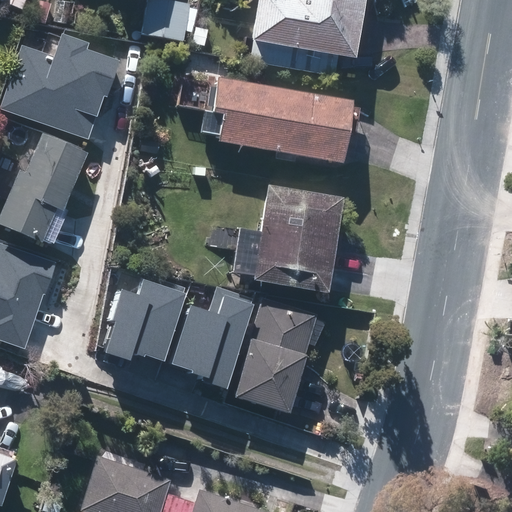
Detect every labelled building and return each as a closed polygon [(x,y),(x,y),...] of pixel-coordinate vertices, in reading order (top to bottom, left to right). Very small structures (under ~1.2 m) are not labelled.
[(191,4),(168,0),(149,0),(142,34),(184,42),(191,4)] [(260,0),(254,38),(354,56),(364,0),(260,0)] [(24,45),(2,110),(89,139),(115,60),(86,50),(88,44),(63,35),(56,56),(24,45)] [(220,115),(216,142),(347,160),(355,98),(218,79),(213,114),(220,115)] [(54,216),(80,160),(38,141),(20,181),(15,178),(0,210),(0,232),(34,248),(50,215),(54,216)] [(262,191),(246,287),(317,299),(333,203),(262,191)] [(0,340),(26,349),(55,262),(0,243),(0,340)] [(117,321),(107,352),(132,360),(135,351),(165,360),(187,294),(142,280),(138,293),(124,289),(114,320),(117,321)] [(191,306),(173,363),(195,370),(193,375),(227,386),(254,301),(217,289),(210,311),(191,306)] [(226,402),(280,419),(312,320),(258,303),(226,402)] [(96,449),(79,504),(103,511),(268,511),(270,506),(199,483),(195,494),(166,485),(170,473),(96,449)] [(0,482),(7,463),(10,454),(0,450),(0,482)]
